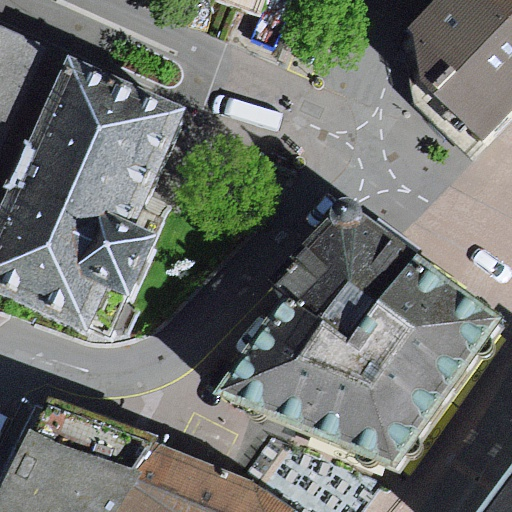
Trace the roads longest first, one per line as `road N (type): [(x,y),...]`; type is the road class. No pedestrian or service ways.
road 1 (residential): [(358,162),(511,240)]
road 2 (residential): [(402,0),(358,162)]
road 3 (residential): [(440,511),(511,416)]
